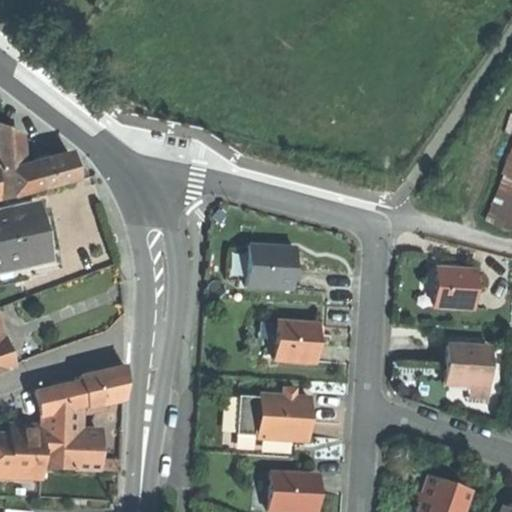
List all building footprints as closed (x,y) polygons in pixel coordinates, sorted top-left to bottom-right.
[(0,128),(0,173),(13,171),(13,168),(18,167),(14,135),(3,130),(0,128)] [(511,150),(487,218),(511,227),(511,150)] [(13,171),(0,173),(0,199),(74,181),(68,157),(18,167),(13,168),(13,171)] [(32,206),(0,212),(0,266),(17,263),(16,256),(41,251),(33,211),(32,206)] [(47,208),(33,211),(41,251),(55,248),(51,229),(47,208)] [(289,242),(242,241),(240,282),(287,284),(288,264),(289,242)] [(58,265),(55,248),(41,251),(16,256),(17,263),(19,273),(58,265)] [(0,281),(20,277),(19,273),(17,263),(0,266),(0,281)] [(469,264),(432,264),(432,281),(432,300),(469,301),(469,264)] [(311,317),(270,315),(269,355),(310,357),(310,337),(311,317)] [(485,340),(442,339),(442,357),(442,377),(484,378),(485,340)] [(31,391),(37,411),(40,411),(71,403),(81,399),(82,403),(120,392),(120,378),(120,360),(71,374),(72,380),(31,391)] [(305,394),(256,392),(254,434),(303,436),(304,416),(305,394)] [(71,432),(71,403),(40,411),(40,423),(39,466),(71,466),(71,432)] [(39,474),(39,466),(40,423),(7,423),(7,433),(0,432),(0,474),(12,474),(39,474)] [(97,432),(71,432),(71,466),(97,466),(97,432)] [(309,469),(267,468),(265,506),(308,508),(309,489),(309,469)] [(446,476),(424,469),(419,485),(423,486),(414,511),(460,511),(469,484),(446,476)] [(511,511),(511,502),(508,501),(503,511),(511,511)]
